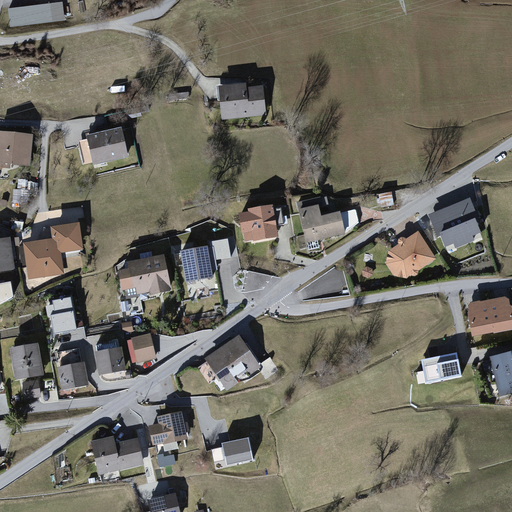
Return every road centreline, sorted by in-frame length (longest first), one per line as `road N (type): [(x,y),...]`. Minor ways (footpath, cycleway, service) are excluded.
road 1 (residential): [(275,298),(0,485)]
road 2 (residential): [(511,144),(275,298)]
road 3 (residential): [(275,298),(306,312),(448,286),(511,284)]
